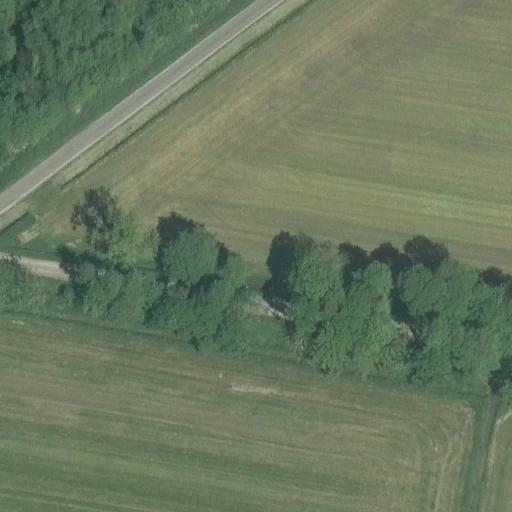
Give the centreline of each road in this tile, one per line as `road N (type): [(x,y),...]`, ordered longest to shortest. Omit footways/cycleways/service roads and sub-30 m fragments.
road 1 (track): [(511,344),(0,260)]
road 2 (unclassified): [(0,204),(271,0)]
